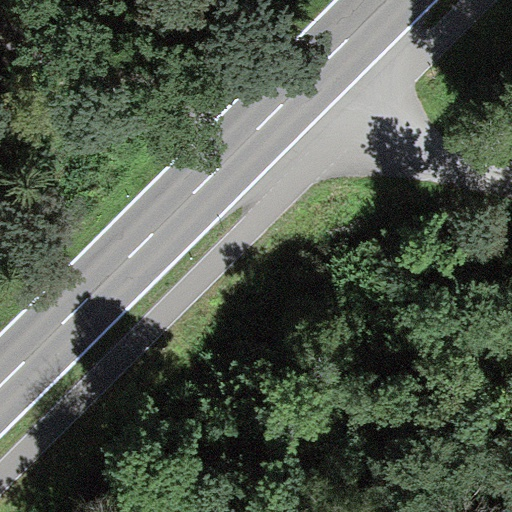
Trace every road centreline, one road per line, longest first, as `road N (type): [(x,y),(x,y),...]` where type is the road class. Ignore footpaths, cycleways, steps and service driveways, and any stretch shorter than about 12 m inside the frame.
road 1 (track): [(511,186),(392,154),(341,129),(258,122),(0,11)]
road 2 (primary): [(0,381),(382,0)]
